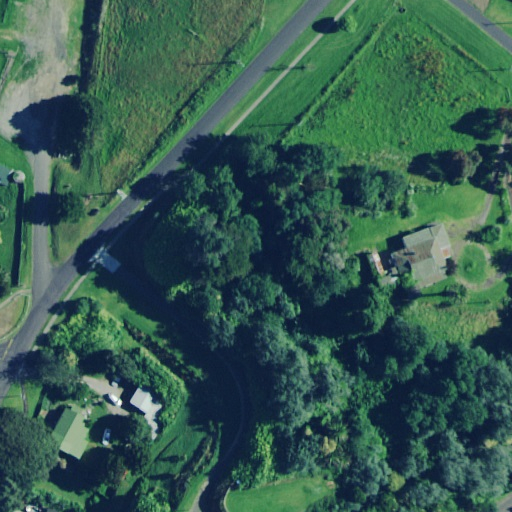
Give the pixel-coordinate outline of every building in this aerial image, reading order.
[(10,170),(0,165),(0,178),(6,181),(10,170)] [(379,252),(365,257),(378,291),(401,282),(407,300),(420,296),(417,287),(445,277),(439,259),(450,255),(439,224),(401,238),(405,248),(391,253),(394,264),(385,268),(379,252)] [(357,270),(354,259),(340,264),(344,274),(357,270)] [(129,402),(145,412),(135,430),(153,440),(162,425),(155,421),(169,398),(143,381),(129,402)] [(92,416),(65,403),(54,425),(48,422),(44,430),(51,434),(46,443),(77,458),(86,439),(82,438),(92,416)]
